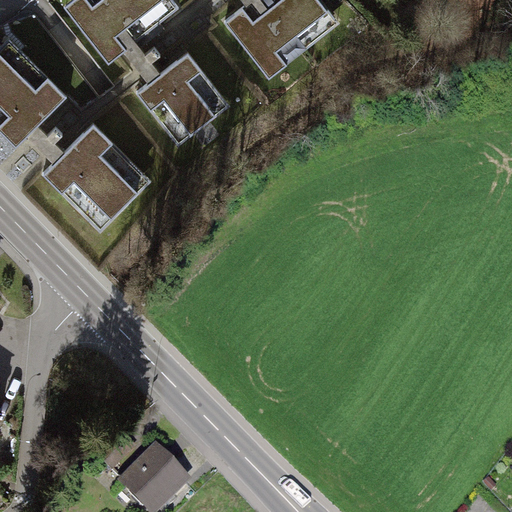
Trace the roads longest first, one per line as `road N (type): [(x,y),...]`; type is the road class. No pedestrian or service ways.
road 1 (primary): [(88,296),(300,511)]
road 2 (residential): [(88,296),(39,360),(26,511)]
road 3 (primary): [(0,206),(88,296)]
